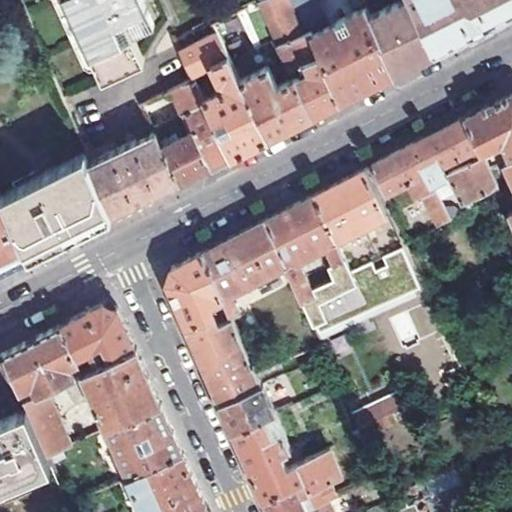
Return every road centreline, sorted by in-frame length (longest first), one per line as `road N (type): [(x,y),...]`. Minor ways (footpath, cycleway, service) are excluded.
road 1 (secondary): [(511,48),(120,248)]
road 2 (residential): [(120,248),(238,511)]
road 3 (secondary): [(120,248),(0,309)]
